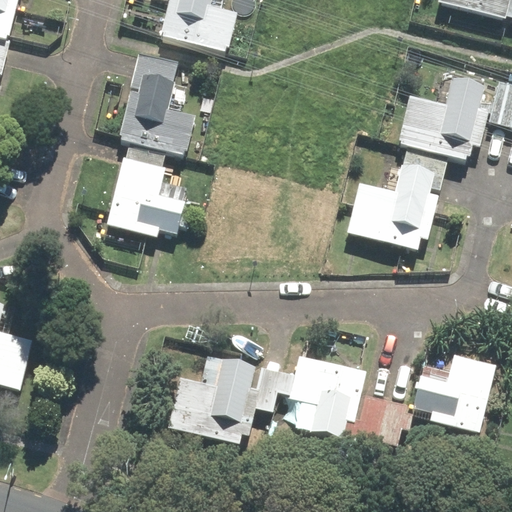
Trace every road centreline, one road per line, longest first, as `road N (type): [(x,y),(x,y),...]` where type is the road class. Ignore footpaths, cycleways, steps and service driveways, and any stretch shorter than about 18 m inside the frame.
road 1 (residential): [(509,168),(485,267),(467,296),(118,312)]
road 2 (residential): [(102,0),(46,222),(95,296),(118,312)]
road 3 (residential): [(118,312),(72,511)]
